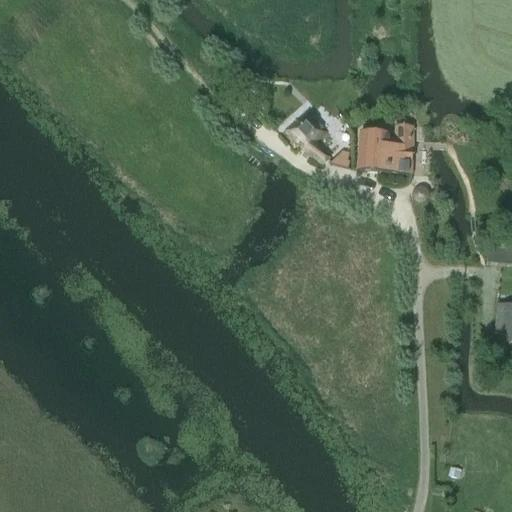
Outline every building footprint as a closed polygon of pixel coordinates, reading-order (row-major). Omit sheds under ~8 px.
[(307,114),(286,133),(305,153),(322,167),(328,160),(314,145),(326,134),(307,114)] [(361,133),(358,173),(411,178),(413,129),(397,127),(396,147),(388,147),(389,135),(361,133)] [(336,169),(349,169),(349,156),(336,156),(336,169)] [(511,279),(511,249),(497,249),(496,279),(511,279)] [(511,306),(497,305),(494,335),(501,336),(500,344),(511,345),(511,306)]
